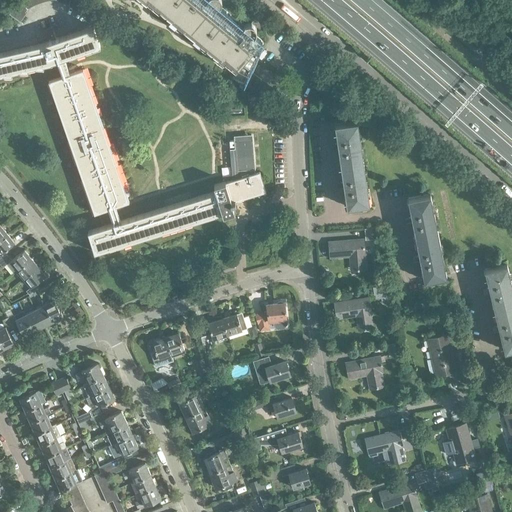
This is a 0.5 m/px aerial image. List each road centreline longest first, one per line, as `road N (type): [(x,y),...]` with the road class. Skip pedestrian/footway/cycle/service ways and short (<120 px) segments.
road 1 (motorway): [(323,0),(511,161)]
road 2 (primary): [(511,200),(326,37)]
road 3 (residential): [(307,270),(300,116),(326,37)]
road 4 (residential): [(111,329),(307,270)]
road 5 (residential): [(193,511),(111,329)]
road 6 (motorway): [(511,127),(365,0)]
road 7 (residential): [(111,329),(62,252),(0,179)]
road 8 (residential): [(329,428),(511,385)]
road 9 (residential): [(329,428),(307,270)]
road 10 (residential): [(0,377),(111,329)]
